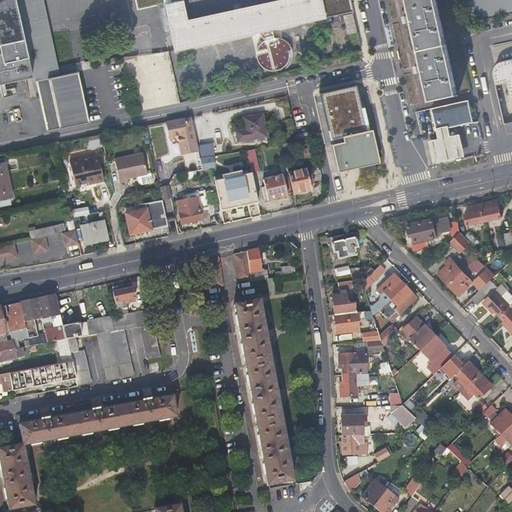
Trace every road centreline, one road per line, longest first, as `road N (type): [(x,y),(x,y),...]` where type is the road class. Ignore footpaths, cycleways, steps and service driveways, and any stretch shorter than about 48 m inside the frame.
road 1 (residential): [(353,511),(324,465),(306,221)]
road 2 (residential): [(0,411),(171,375),(180,353),(163,254)]
road 3 (residential): [(364,213),(511,372)]
road 4 (residential): [(421,187),(381,0)]
road 5 (residential): [(511,30),(476,40),(471,50),(500,170)]
road 6 (primary): [(0,288),(163,254)]
road 7 (primary): [(163,254),(306,221)]
